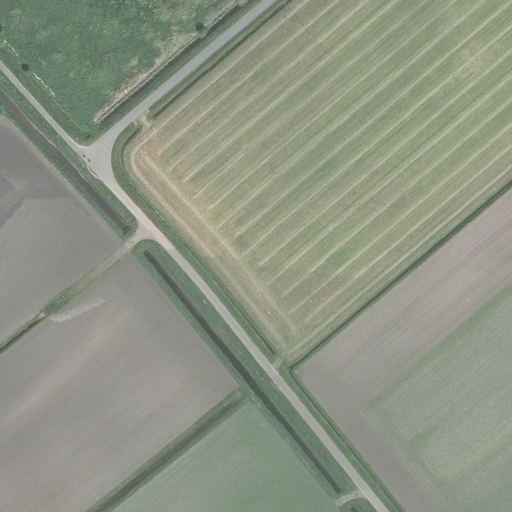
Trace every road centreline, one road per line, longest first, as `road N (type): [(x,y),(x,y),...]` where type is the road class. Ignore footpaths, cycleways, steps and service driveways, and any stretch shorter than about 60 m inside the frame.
road 1 (unclassified): [(379,511),(199,286),(82,158)]
road 2 (unclassified): [(82,158),(269,0)]
road 3 (unclassified): [(82,158),(0,68)]
